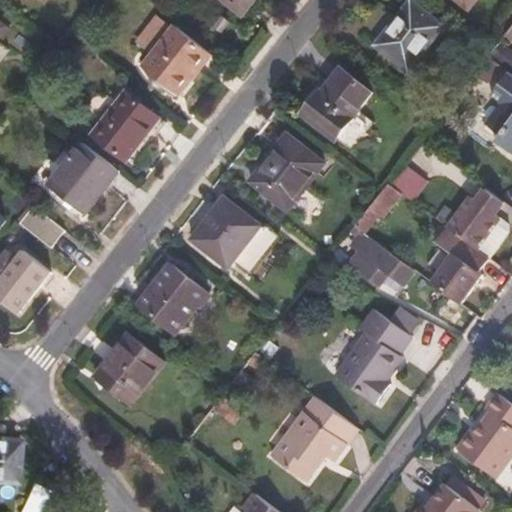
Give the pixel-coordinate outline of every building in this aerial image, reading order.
[(232,0),(252,16),(265,0),(232,0)] [(454,0),(474,16),(486,0),(454,0)] [(413,78),(447,38),(416,14),(384,54),(413,78)] [(0,45),(10,33),(0,24),(0,45)] [(162,64),(183,38),(166,26),(146,51),(162,64)] [(187,35),(183,38),(162,64),(155,73),(188,100),(220,63),(187,35)] [(511,48),(509,46),(498,59),(494,65),(511,78),(511,48)] [(358,112),(371,97),(339,73),(321,95),(317,93),(300,116),(334,141),(358,112)] [(511,80),(497,102),(506,111),(490,133),(504,143),(500,149),(511,158),(511,80)] [(140,173),(175,129),(143,103),(107,144),(140,173)] [(358,112),(334,141),(349,153),(373,125),(358,112)] [(48,139),(54,131),(47,125),(40,132),(48,139)] [(293,217),(328,173),(291,144),(256,187),(293,217)] [(91,217),(125,176),(88,147),(70,171),(56,188),(83,211),(91,217)] [(78,215),(83,211),(56,188),(70,171),(59,162),(41,183),(78,215)] [(410,170),(392,192),(407,203),(418,210),(433,189),(410,170)] [(392,192),(385,201),(359,235),(361,236),(369,242),(383,225),(388,227),(407,203),(392,192)] [(496,223),(497,222),(489,217),(499,204),(483,192),(474,205),(467,200),(444,231),(450,236),(462,244),(473,253),(496,223)] [(250,281),(279,244),(230,206),(197,247),(232,274),(237,270),(250,281)] [(55,253),(71,235),(62,227),(38,208),(25,225),(24,227),(55,253)] [(0,235),(9,225),(0,218),(0,235)] [(496,223),(473,253),(484,260),(504,233),(504,228),(496,223)] [(395,282),(404,269),(379,249),(369,242),(361,236),(350,251),(360,257),(350,270),(378,289),(387,276),(395,282)] [(462,244),(450,236),(440,250),(455,263),(438,288),(466,310),(485,285),(480,281),(491,266),(484,260),(473,253),(462,244)] [(39,313),(62,283),(23,256),(19,260),(10,253),(0,266),(0,279),(3,282),(1,284),(39,313)] [(180,343),(212,304),(176,276),(144,314),(180,343)] [(387,326),(413,346),(420,335),(394,316),(387,326)] [(416,348),(413,346),(387,326),(379,321),(366,339),(371,343),(339,385),(379,414),(393,394),(389,392),(393,385),(395,386),(406,369),(403,366),(416,348)] [(133,412),(167,372),(131,344),(98,384),(133,412)] [(270,370),(259,361),(253,370),(264,379),(270,370)] [(247,379),(236,390),(247,398),(258,387),(247,379)] [(511,405),(503,399),(491,416),(494,418),(479,437),(475,437),(462,455),(500,484),(511,467),(511,405)] [(245,418),(226,404),(217,416),(236,431),(245,418)] [(362,437),(320,406),(276,467),(308,492),(328,466),(336,471),(362,437)] [(0,484),(17,486),(22,446),(0,444),(0,484)] [(27,511),(44,511),(56,487),(42,480),(27,511)] [(449,497),(469,511),(482,511),(484,510),(455,488),(449,497)] [(469,511),(449,497),(445,495),(433,511),(469,511)] [(271,511),(259,502),(250,511),(271,511)]
